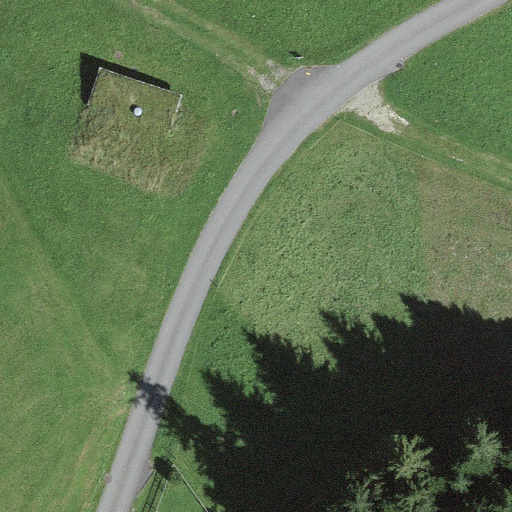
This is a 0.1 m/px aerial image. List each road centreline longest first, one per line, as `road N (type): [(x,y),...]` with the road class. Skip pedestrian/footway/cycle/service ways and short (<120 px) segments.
road 1 (unclassified): [(326,94),(280,140),(224,222),(111,511)]
road 2 (track): [(511,172),(326,94)]
road 3 (track): [(156,0),(326,94)]
road 4 (unclassified): [(326,94),(476,0)]
